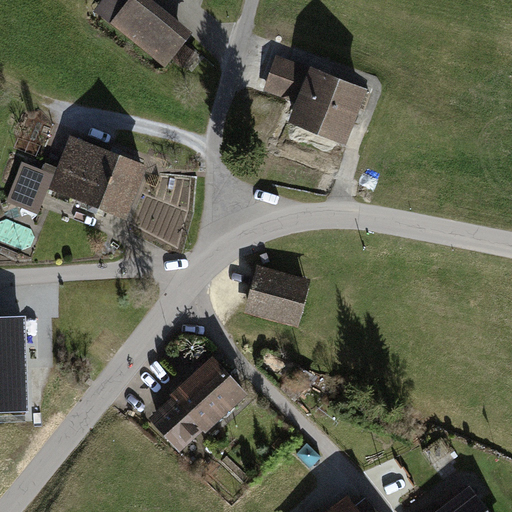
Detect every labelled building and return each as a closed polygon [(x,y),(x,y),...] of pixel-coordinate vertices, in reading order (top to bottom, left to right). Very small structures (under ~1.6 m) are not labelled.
[(101,0),(94,9),(167,66),(172,58),(184,67),(197,51),(185,42),(194,30),(156,0),(101,0)] [(314,76),(277,61),(266,89),(302,104),(294,124),(341,142),(354,108),(359,109),(364,97),(359,95),(361,90),(315,72),(314,76)] [(60,161),(139,190),(149,163),(71,133),(60,161)] [(43,169),(22,161),(7,201),(38,213),(56,166),(45,162),(43,169)] [(139,190),(60,161),(50,188),(128,217),(139,190)] [(307,281),(259,269),(248,311),(296,323),(307,281)] [(0,412),(30,411),(26,314),(0,314),(0,412)] [(249,392),(214,354),(171,393),(173,395),(149,417),(180,450),(203,429),(206,432),(249,392)] [(484,511),(468,491),(440,511),(484,511)] [(345,494),(320,511),(359,511),(353,504),(345,494)] [(353,504),(359,511),(377,511),(365,496),(353,504)]
